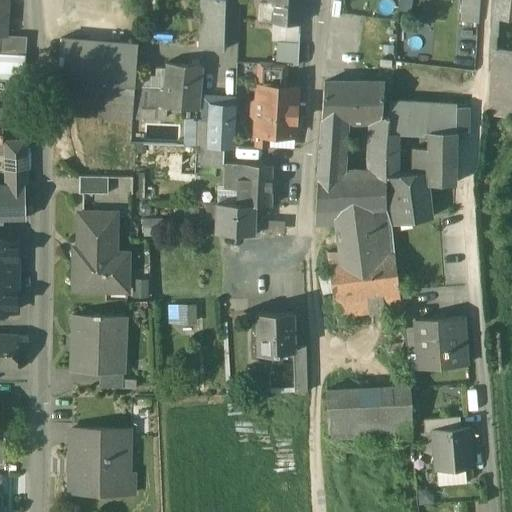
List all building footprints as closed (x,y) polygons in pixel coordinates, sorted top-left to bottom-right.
[(227,0),(201,0),(200,48),(226,49),(227,0)] [(301,0),(266,0),(266,1),(260,0),(259,22),(301,24),(301,0)] [(412,0),(400,0),(399,10),(412,11),(412,0)] [(480,0),(462,0),(461,21),(479,22),(480,0)] [(511,0),(495,0),(494,15),(511,17),(511,0)] [(138,44),(61,38),(58,79),(59,80),(135,85),(138,44)] [(299,43),(277,42),(276,64),(285,65),(298,65),(299,43)] [(511,49),(495,48),(490,114),(511,115),(511,49)] [(276,64),(258,63),(257,86),(284,87),(285,65),(276,64)] [(201,66),(166,64),(166,88),(155,88),(153,106),(166,107),(196,109),(201,66)] [(135,85),(59,80),(57,115),(132,120),(132,116),(134,87),(135,85)] [(383,82),(324,82),(322,118),(342,121),(373,120),(381,120),(382,115),(383,82)] [(257,86),(256,100),(251,104),(251,115),(255,120),(254,134),(288,135),(295,130),(297,94),(291,87),(284,87),(257,86)] [(155,88),(134,87),(132,116),(165,118),(166,107),(153,106),(155,88)] [(234,97),(216,96),(216,105),(234,106),(234,97)] [(456,104),(389,100),(388,115),(386,134),(398,134),(428,136),(428,133),(455,134),(455,131),(456,107),(456,104)] [(210,105),(203,104),(201,119),(204,125),(209,125),(210,105)] [(216,105),(210,105),(209,125),(209,146),(225,147),(232,147),(234,106),(216,105)] [(469,107),(456,107),(455,131),(469,131),(469,107)] [(382,115),(381,120),(373,120),(370,176),(386,176),(387,176),(399,175),(398,134),(386,134),(388,115),(382,115)] [(342,121),(322,118),(318,176),(342,176),(342,121)] [(197,119),(187,119),(183,145),(195,146),(197,119)] [(455,134),(428,133),(428,136),(429,172),(430,183),(454,183),(455,134)] [(25,155),(25,142),(9,143),(9,156),(25,155)] [(209,146),(197,146),(197,154),(196,167),(224,168),(225,147),(209,146)] [(197,154),(155,153),(154,171),(196,173),(196,167),(197,154)] [(25,155),(9,156),(8,185),(26,185),(25,155)] [(271,165),(229,164),(228,180),(226,180),(225,190),(237,190),(236,203),(236,204),(255,205),(270,206),(271,165)] [(154,171),(152,181),(195,183),(196,173),(154,171)] [(399,175),(387,176),(394,223),(432,216),(430,183),(429,172),(399,175)] [(109,176),(79,175),(79,193),(109,193),(109,176)] [(342,176),(318,176),(316,212),(339,210),(386,207),(386,176),(370,176),(342,176)] [(0,219),(27,219),(26,185),(8,185),(0,185),(0,219)] [(236,203),(217,203),(216,233),(247,234),(254,235),(255,205),(236,204),(236,203)] [(386,207),(339,210),(345,259),(349,299),(400,292),(392,225),(386,207)] [(99,213),(79,212),(78,246),(74,246),(73,289),(127,290),(128,253),(116,253),(116,218),(99,218),(99,213)] [(288,221),(266,219),(266,228),(287,230),(288,221)] [(144,221),(145,235),(162,233),(161,220),(144,221)] [(254,235),(247,234),(247,246),(263,247),(263,248),(277,249),(278,236),(254,235)] [(3,241),(0,240),(0,276),(13,277),(13,263),(17,263),(17,243),(3,243),(3,241)] [(345,259),(329,261),(334,301),(349,299),(345,259)] [(13,277),(0,276),(0,312),(2,312),(2,310),(16,311),(16,291),(12,291),(13,277)] [(147,280),(134,281),(134,297),(148,297),(147,280)] [(400,292),(349,299),(350,304),(356,306),(357,314),(402,309),(400,292)] [(349,299),(334,301),(336,317),(357,314),(356,306),(350,304),(349,299)] [(194,306),(169,306),(169,322),(195,321),(194,306)] [(292,311),(256,313),(258,354),(279,353),(279,351),(293,351),(294,351),(293,346),(292,311)] [(94,314),(92,315),(74,314),(72,370),(101,371),(123,372),(126,316),(101,315),(100,314),(94,314)] [(463,316),(416,320),(416,326),(418,353),(430,352),(432,367),(466,365),(463,316)] [(416,326),(404,327),(406,353),(418,353),(416,326)] [(15,338),(0,337),(0,370),(6,370),(6,368),(14,368),(15,338)] [(305,346),(293,346),(294,351),(293,351),(294,392),(307,392),(305,346)] [(123,372),(101,371),(100,386),(123,386),(123,379),(123,372)] [(137,379),(123,379),(123,386),(136,387),(137,379)] [(408,385),(327,390),(330,439),(411,434),(408,385)] [(459,416),(423,419),(424,432),(433,431),(433,430),(460,428),(459,416)] [(129,428),(71,427),(70,492),(128,491),(129,428)] [(460,428),(433,430),(433,431),(436,469),(465,467),(471,466),(468,427),(460,428)] [(465,467),(436,469),(437,479),(443,484),(466,482),(465,467)]
